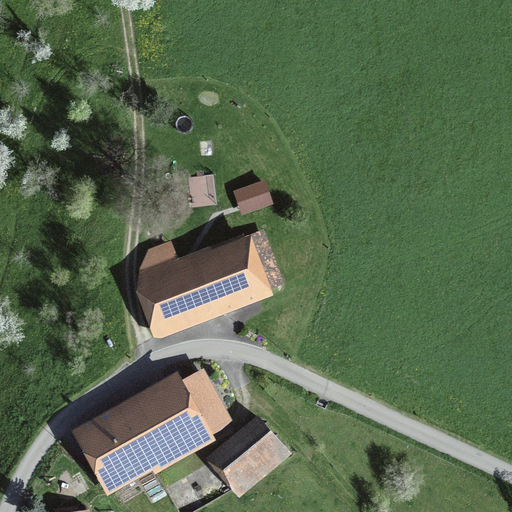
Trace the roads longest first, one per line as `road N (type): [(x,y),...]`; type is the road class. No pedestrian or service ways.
road 1 (unclassified): [(511,476),(276,363),(202,348),(142,367),(77,405),(41,439),(10,511)]
road 2 (track): [(142,367),(127,264),(135,203),(121,0)]
road 3 (track): [(244,352),(380,511)]
